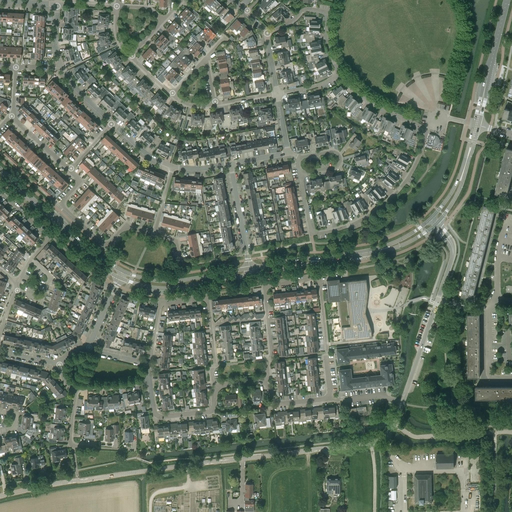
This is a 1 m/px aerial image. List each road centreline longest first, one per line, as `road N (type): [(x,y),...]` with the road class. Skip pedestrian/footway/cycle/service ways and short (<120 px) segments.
road 1 (residential): [(0,496),(357,445),(394,424)]
road 2 (residential): [(300,173),(310,230),(318,233),(368,216),(419,157),(425,129),(374,104),(340,73)]
road 3 (residential): [(264,381),(271,353),(263,287),(316,277),(330,398)]
road 4 (residential): [(402,403),(452,255),(432,221)]
road 5 (residential): [(145,363),(159,305),(203,297),(215,365)]
road 6 (tertiary): [(119,275),(0,170)]
road 7 (residential): [(154,235),(127,227),(100,242),(62,205),(79,181),(69,169)]
road 8 (tertiary): [(119,275),(178,288),(250,274)]
road 9 (tertiary): [(249,268),(162,281),(119,275)]
road 10 (tertiary): [(476,126),(508,0)]
road 11 (residential): [(340,73),(327,13),(306,8),(266,32)]
road 12 (unclassified): [(511,432),(420,437),(394,424)]
